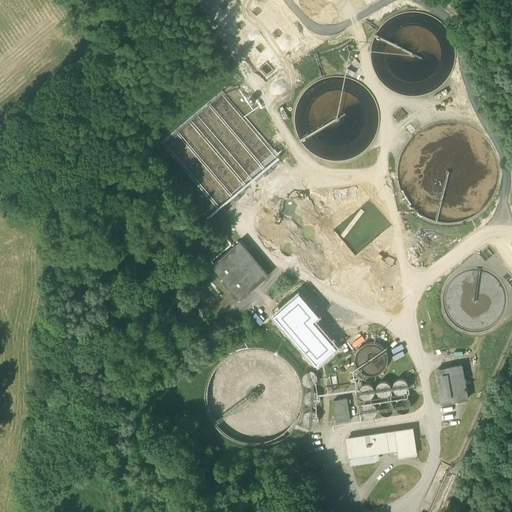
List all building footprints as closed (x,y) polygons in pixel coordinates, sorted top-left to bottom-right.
[(325,9),(326,8),(329,5),(331,2),(332,0),(296,0),(297,0),(299,4),(301,7),(304,9),(308,11),(311,12),(315,12),(318,11),(321,11),(325,9)] [(281,20),(291,32),(306,19),(296,7),(281,20)] [(381,28),(373,40),(371,55),(373,69),(379,80),(387,89),(396,94),(410,98),(420,97),(434,92),(445,84),(451,74),(456,60),(455,47),(451,36),(443,25),(433,18),(421,13),(405,14),(391,19),(381,28)] [(261,54),(263,54),(266,54),(269,53),(273,52),(276,50),(278,48),(281,45),(282,41),(283,37),(283,33),(283,31),(281,27),(279,23),(277,21),(274,18),(270,17),(266,16),(263,16),(259,17),(255,18),(252,21),(249,24),(247,27),(246,31),(245,33),(245,35),(246,39),(247,43),(249,46),(252,49),(255,51),(258,53),(261,54)] [(305,91),(298,104),(295,118),(297,132),(303,144),(311,152),(321,158),(335,161),(344,161),(358,156),(369,148),(376,138),(380,124),(380,111),(376,99),(367,88),(358,81),(345,77),(329,77),(315,83),(305,91)] [(223,92),(164,143),(219,207),(277,156),(223,92)] [(414,138),(404,152),(400,168),(401,185),(406,198),(415,209),(425,216),(441,221),(452,222),(469,218),(482,209),(491,199),(497,182),(498,168),(494,154),(486,140),(476,131),(461,125),(443,124),(426,129),(414,138)] [(295,204),(291,203),(287,203),(283,205),(281,208),(281,212),(282,216),(284,218),(287,220),(291,220),(295,219),(297,216),(298,214),(298,210),(297,206),(295,204)] [(275,221),(272,219),(267,219),(263,222),(262,224),(261,228),(262,232),(264,235),(267,236),(271,237),(275,235),(277,233),(279,230),(279,226),(277,223),(275,221)] [(314,226),(310,225),(306,225),(302,227),(300,230),(300,234),(300,237),(303,240),(306,242),(310,242),(314,241),(316,238),(317,235),(317,232),(316,228),(314,226)] [(299,254),(298,256),(320,282),(332,272),(335,269),(313,243),(311,244),(308,244),(303,243),(301,241),(299,238),(298,240),(296,241),(295,242),(296,243),(298,245),(299,248),(299,251),(299,254)] [(295,243),(292,241),(287,241),(283,244),(281,246),(281,250),(282,254),(284,257),(287,258),(291,259),(295,257),(297,255),(298,252),(298,248),(297,245),(295,243)] [(212,265),(241,300),(269,276),(239,242),(212,265)] [(371,253),(378,295),(401,291),(394,250),(371,253)] [(452,281),(447,290),(445,300),(446,310),(451,319),(457,325),(463,329),(473,331),(480,331),(491,328),(498,322),(503,315),(506,304),(506,295),(503,286),(497,279),(490,274),(481,270),(469,270),(460,274),(452,281)] [(375,343),(369,343),(363,345),(360,347),(358,350),(356,355),(356,361),(357,365),(360,371),(366,375),(372,376),(380,374),(385,371),(387,367),(389,363),(389,358),(388,352),(385,348),(380,344),(375,343)] [(218,363),(210,377),(207,393),(209,409),(215,421),(225,431),(235,437),(251,441),(261,440),(277,435),(289,426),(296,415),(301,399),(300,385),(296,372),(287,360),(276,352),(262,347),(244,348),(229,354),(218,363)] [(436,371),(442,404),(467,400),(461,366),(436,371)] [(104,382),(118,396),(126,389),(112,375),(104,382)] [(415,395),(410,377),(362,390),(368,413),(396,405),(395,401),(415,395)] [(347,399),(333,401),(336,423),(350,421),(347,399)] [(412,429),(396,432),(347,439),(351,464),(375,460),(378,456),(377,452),(392,450),(398,449),(399,456),(400,457),(416,454),(412,429)] [(299,452),(303,456),(310,450),(306,446),(299,452)] [(324,460),(317,453),(312,453),(308,453),(301,459),(300,467),(306,475),(316,475),(323,469),(324,460)] [(456,462),(448,469),(428,511),(444,511),(461,474),(460,465),(456,462)]
